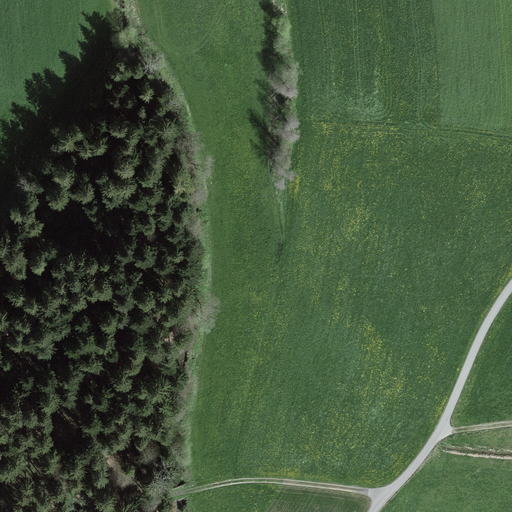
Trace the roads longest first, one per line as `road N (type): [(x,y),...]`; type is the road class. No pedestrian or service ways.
road 1 (unclassified): [(511,285),(438,433),(372,511)]
road 2 (track): [(160,497),(246,480),(387,495)]
